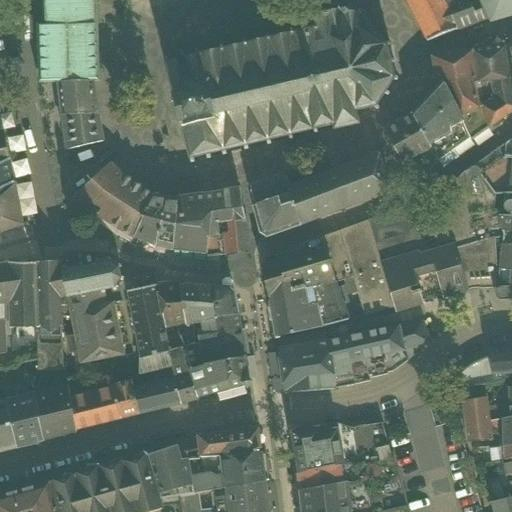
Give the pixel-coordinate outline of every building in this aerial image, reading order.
[(39,84),(59,83),(55,72),(57,61),(55,51),(57,46),(46,41),(53,25),(49,15),(55,4),(53,0),(42,0),(44,25),(37,25),(39,84)] [(53,0),(55,4),(49,15),(53,25),(46,41),(57,46),(55,51),(57,61),(55,72),(59,83),(92,83),(99,82),(96,0),(53,0)] [(404,0),(427,43),(456,31),(441,0),(404,0)] [(469,27),(488,19),(479,1),(469,5),(466,0),(441,0),(456,31),(456,32),(469,27)] [(511,0),(478,0),(479,1),(488,19),(490,23),(511,17),(511,0)] [(174,101),(190,164),(194,163),(193,158),(205,155),(206,160),(210,159),(209,154),(221,152),(222,156),(226,155),(225,151),(243,147),(244,151),(248,150),(247,146),(265,141),(267,146),(270,145),(269,140),(288,136),(289,140),(293,140),(292,135),(313,130),(314,135),(317,134),(316,129),(332,126),(333,130),(358,125),(355,111),(373,108),(375,111),(379,108),(376,105),(383,94),(386,96),(389,94),(386,91),(393,80),(396,81),(397,77),(394,77),(391,65),(394,64),(393,61),(390,62),(386,48),(390,46),(388,43),(384,45),(374,39),(376,35),(373,33),(370,36),(363,32),(367,30),(367,25),(362,22),(359,23),(358,18),(361,16),(359,13),(356,14),(350,11),(350,7),(347,7),(347,11),(340,12),(340,8),(336,9),(337,12),(327,14),(327,11),(323,11),(324,15),(315,17),(314,13),(310,14),(313,30),(290,35),(289,30),(285,31),(286,36),(269,40),(268,36),(267,36),(266,33),(241,37),(242,41),(241,41),(242,46),(224,50),(223,46),(219,47),(220,51),(200,56),(199,51),(195,52),(196,57),(184,59),(183,55),(179,56),(180,60),(168,63),(167,58),(163,59),(174,101)] [(505,47),(472,53),(475,82),(475,83),(485,81),(491,80),(509,78),(505,47)] [(436,81),(441,85),(442,84),(459,117),(479,109),(473,82),(475,82),(472,53),(432,58),(436,81)] [(494,94),(496,102),(501,119),(511,111),(511,95),(511,94),(509,78),(491,80),(494,94)] [(482,90),(483,96),(494,94),(491,80),(485,81),(486,87),(482,90)] [(59,83),(63,115),(98,115),(92,84),(92,83),(59,83)] [(412,116),(429,147),(451,135),(451,129),(462,123),(459,117),(442,84),(441,85),(412,116)] [(489,128),(501,119),(496,102),(482,106),(482,107),(489,128)] [(489,128),(482,107),(479,109),(459,117),(462,123),(470,139),(471,141),(489,128)] [(103,142),(98,115),(63,115),(68,151),(103,142)] [(401,161),(403,166),(430,149),(431,149),(429,147),(412,116),(384,132),(401,161)] [(470,139),(462,123),(451,129),(451,135),(429,147),(431,149),(430,149),(437,162),(470,139)] [(0,165),(10,160),(5,142),(0,142),(0,165)] [(506,145),(475,167),(481,175),(504,158),(506,145)] [(378,156),(330,174),(342,210),(391,191),(383,169),(378,156)] [(511,158),(504,158),(481,175),(495,195),(505,195),(511,194),(511,158)] [(0,191),(14,185),(10,160),(0,165),(0,191)] [(85,208),(119,173),(112,166),(75,199),(85,208)] [(455,246),(456,250),(490,240),(504,238),(500,218),(502,218),(505,195),(495,195),(481,175),(475,167),(449,186),(457,212),(448,216),(432,224),(436,238),(452,236),(455,246)] [(121,230),(136,239),(145,218),(142,216),(154,197),(152,195),(152,196),(119,173),(85,208),(121,230)] [(249,187),(254,208),(278,200),(279,200),(279,202),(292,198),(291,196),(289,190),(290,190),(284,174),(249,187)] [(301,226),(342,210),(330,174),(303,184),(290,190),(289,190),(291,196),(292,198),(301,226)] [(0,233),(23,226),(14,185),(0,191),(0,233)] [(457,212),(449,186),(440,188),(448,216),(457,212)] [(172,251),(222,257),(220,231),(218,230),(215,214),(242,209),(239,190),(212,195),(176,198),(172,251)] [(502,218),(511,218),(511,194),(505,195),(502,218)] [(136,239),(157,247),(165,198),(154,197),(142,216),(145,218),(136,239)] [(157,247),(172,251),(176,198),(165,198),(157,247)] [(261,234),(268,238),(301,226),(292,198),(279,202),(279,200),(278,200),(254,208),(261,234)] [(245,220),(242,209),(215,214),(218,230),(220,231),(222,257),(250,250),(249,240),(245,220)] [(382,217),(368,221),(394,308),(395,313),(423,304),(413,269),(421,266),(422,271),(434,268),(442,296),(454,293),(441,250),(439,251),(431,253),(406,221),(398,211),(390,214),(391,219),(384,222),(382,217)] [(500,288),(500,289),(499,289),(497,290),(496,292),(495,293),(495,295),(495,297),(496,299),(498,301),(500,302),(501,302),(502,302),(511,301),(511,218),(502,218),(500,218),(504,238),(500,274),(500,288)] [(366,317),(394,308),(368,221),(350,228),(349,236),(342,238),(353,278),(365,317),(366,317)] [(350,228),(332,235),(334,240),(342,238),(349,236),(350,228)] [(335,283),(353,278),(342,238),(334,240),(332,235),(310,243),(313,252),(304,254),(303,249),(302,250),(276,257),(278,262),(268,265),(267,264),(265,265),(267,273),(267,274),(270,282),(269,282),(272,290),(271,290),(271,291),(272,291),(274,298),(335,280),(335,283)] [(500,274),(504,238),(490,240),(456,250),(468,291),(473,290),(498,289),(500,289),(500,288),(500,274)] [(300,245),(302,250),(303,249),(304,254),(313,252),(310,243),(300,245)] [(263,260),(270,299),(274,298),(272,291),(271,291),(271,290),(272,290),(269,282),(270,282),(267,274),(267,273),(265,265),(267,264),(268,265),(278,262),(276,257),(263,260)] [(62,272),(67,298),(68,298),(105,291),(112,289),(114,292),(117,290),(115,287),(119,281),(122,281),(122,278),(120,278),(118,270),(121,268),(119,265),(116,267),(109,263),(110,260),(107,259),(106,263),(99,264),(99,260),(96,261),(97,265),(83,267),(82,264),(79,264),(80,268),(67,271),(66,267),(63,268),(64,271),(62,272)] [(39,329),(40,329),(38,264),(38,263),(8,263),(8,264),(0,266),(0,319),(4,320),(10,319),(11,329),(39,329)] [(60,263),(38,264),(40,329),(62,328),(61,299),(67,298),(62,272),(60,263)] [(342,302),(335,283),(335,280),(274,298),(270,299),(277,339),(322,329),(349,321),(342,302)] [(128,292),(141,359),(149,357),(155,355),(168,352),(163,329),(155,286),(128,292)] [(179,325),(184,324),(178,286),(158,286),(164,329),(169,328),(178,326),(179,325)] [(197,286),(178,286),(184,324),(184,326),(192,324),(193,324),(201,322),(217,318),(238,315),(235,299),(226,290),(215,289),(197,286)] [(79,352),(81,364),(84,364),(117,357),(124,355),(114,304),(106,305),(104,295),(106,294),(105,291),(68,298),(76,336),(79,352)] [(342,302),(349,321),(356,319),(353,306),(355,306),(352,299),(342,302)] [(238,315),(217,318),(201,322),(202,330),(203,338),(210,336),(212,339),(241,330),(238,315)] [(279,351),(285,394),(335,390),(347,388),(370,383),(370,380),(388,376),(388,374),(393,373),(408,362),(414,357),(412,349),(430,345),(422,324),(422,323),(398,328),(375,332),(329,342),(279,351)] [(177,333),(178,338),(180,349),(194,344),(193,324),(192,324),(184,326),(184,324),(179,325),(178,326),(177,333)] [(38,361),(38,373),(66,372),(63,352),(62,328),(40,329),(39,329),(38,341),(38,361)] [(168,352),(180,349),(178,338),(171,340),(171,338),(169,328),(164,329),(168,352)] [(241,330),(212,339),(210,336),(203,338),(197,339),(204,366),(245,357),(241,330)] [(68,338),(71,354),(79,352),(76,336),(68,338)] [(155,355),(149,357),(154,373),(160,372),(173,369),(171,365),(170,365),(168,352),(155,355)] [(493,383),(493,384),(503,382),(511,375),(511,352),(491,354),(491,357),(493,383)] [(146,375),(154,373),(149,357),(141,359),(141,376),(146,375)] [(245,358),(245,357),(204,366),(204,367),(189,371),(191,378),(198,400),(245,387),(249,381),(245,358)] [(457,375),(467,388),(485,385),(493,384),(493,383),(491,357),(474,363),(457,375)] [(174,375),(175,380),(181,404),(198,400),(191,378),(189,371),(174,375)] [(139,415),(181,404),(175,380),(148,387),(148,388),(144,389),(133,391),(139,415)] [(116,389),(117,395),(133,391),(131,382),(115,386),(116,389)] [(77,432),(77,431),(71,400),(69,388),(35,395),(44,441),(77,432)] [(77,431),(121,419),(116,395),(117,395),(116,389),(71,400),(77,431)] [(139,415),(133,391),(117,395),(116,395),(121,419),(139,415)] [(44,442),(44,441),(35,395),(34,396),(6,402),(17,449),(17,448),(17,449),(39,444),(38,443),(44,442)] [(463,402),(468,443),(484,442),(492,442),(489,423),(488,409),(487,398),(463,402)] [(6,402),(0,403),(0,452),(17,449),(6,402)] [(504,420),(510,419),(510,406),(488,409),(489,423),(504,420)] [(291,433),(298,476),(303,475),(296,437),(321,432),(321,434),(352,429),(338,424),(291,433)] [(296,437),(303,475),(337,467),(340,467),(355,464),(355,465),(370,464),(392,461),(387,441),(383,424),(382,424),(352,429),(321,434),(321,432),(296,437)] [(199,441),(202,459),(222,457),(261,453),(258,432),(199,439),(199,441)] [(199,459),(202,459),(199,441),(181,446),(177,447),(181,461),(189,461),(199,460),(199,459)] [(501,447),(503,461),(511,459),(511,445),(504,447),(501,447)] [(161,500),(180,497),(185,496),(194,494),(192,478),(189,461),(181,461),(177,447),(149,456),(161,500)] [(261,453),(222,457),(223,477),(226,489),(265,482),(261,453)] [(153,511),(158,511),(163,509),(161,500),(149,456),(143,459),(137,461),(150,508),(135,511),(153,511)] [(202,459),(205,476),(210,475),(217,478),(223,477),(222,457),(202,459)] [(511,459),(503,461),(506,477),(508,477),(511,476),(511,459)] [(0,495),(0,511),(135,511),(150,508),(137,461),(51,485),(50,482),(0,495)] [(347,484),(350,511),(385,511),(405,507),(392,461),(370,464),(355,465),(356,473),(357,483),(347,484)] [(355,464),(340,467),(337,467),(303,475),(298,476),(300,492),(343,484),(341,475),(356,473),(355,465),(355,464)] [(226,489),(223,477),(217,478),(210,475),(205,476),(192,478),(194,494),(199,494),(211,492),(226,489)] [(502,491),(504,501),(511,498),(511,476),(508,477),(510,489),(502,491)] [(510,489),(508,477),(506,477),(499,479),(502,491),(510,489)] [(227,502),(228,511),(268,511),(265,482),(226,489),(227,502)] [(300,492),(302,511),(350,511),(347,484),(343,484),(300,492)] [(211,492),(213,504),(227,502),(226,489),(211,492)] [(185,496),(180,497),(181,505),(181,511),(213,511),(213,509),(201,511),(199,494),(194,494),(185,496)] [(511,511),(511,498),(504,501),(494,503),(497,511),(511,511)] [(213,504),(213,509),(213,511),(228,511),(227,502),(213,504)]
